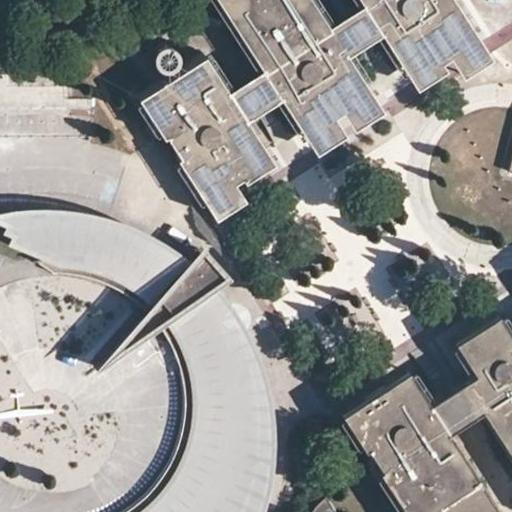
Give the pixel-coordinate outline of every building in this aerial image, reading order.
[(346,53),(327,24),(312,0),(216,0),(260,66),(279,96),(306,139),(338,120),(334,114),(342,110),(345,115),(375,96),(346,53)] [(359,0),(361,3),(381,32),(408,75),(437,56),(433,50),(442,44),(446,51),(475,32),(454,0),(359,0)] [(381,32),(361,3),(327,24),(346,53),(365,41),(381,32)] [(485,46),(475,32),(446,51),(456,67),(462,76),(492,57),(485,46)] [(245,117),(226,88),(203,53),(136,96),(162,137),(166,135),(179,155),(176,158),(205,204),(237,185),(233,179),(242,174),(245,180),(274,161),(245,117)] [(445,69),(437,56),(408,75),(416,87),(445,69)] [(279,96),(260,66),(226,88),(245,117),(264,106),(279,96)] [(375,96),(345,115),(353,128),(383,109),(375,96)] [(338,120),(306,139),(314,153),(345,133),(338,120)] [(237,185),(205,204),(214,217),(245,198),(237,185)] [(23,236),(55,254),(56,267),(68,268),(85,271),(108,279),(124,288),(143,304),(93,360),(156,319),(164,329),(170,342),(176,357),(180,374),(182,388),(182,407),(180,423),(176,440),(167,458),(158,473),(143,490),(128,503),(111,511),(254,511),(261,493),(266,472),(268,447),(269,429),(267,404),(260,370),(254,347),(246,330),(239,330),(231,329),(226,321),(223,314),(226,304),(229,301),(222,293),(212,281),(211,280),(205,275),(195,266),(184,255),(180,252),(172,246),(156,236),(131,223),(108,216),(84,210),(60,207),(29,206),(7,208),(0,208),(0,215),(13,221),(12,228),(17,230),(23,236)] [(200,245),(184,255),(195,266),(205,275),(211,280),(212,281),(228,276),(200,245)] [(48,274),(56,267),(55,254),(32,261),(48,274)] [(462,380),(479,406),(511,457),(511,336),(495,310),(451,338),(471,369),(473,373),(462,380)] [(426,398),(426,397),(406,367),(338,409),(362,446),(365,443),(378,464),(375,466),(404,511),(497,511),(444,428),(426,398)] [(473,373),(471,369),(443,386),(426,397),(426,398),(444,428),(479,406),(462,380),(473,373)] [(336,511),(327,497),(317,503),(309,511),(336,511)]
